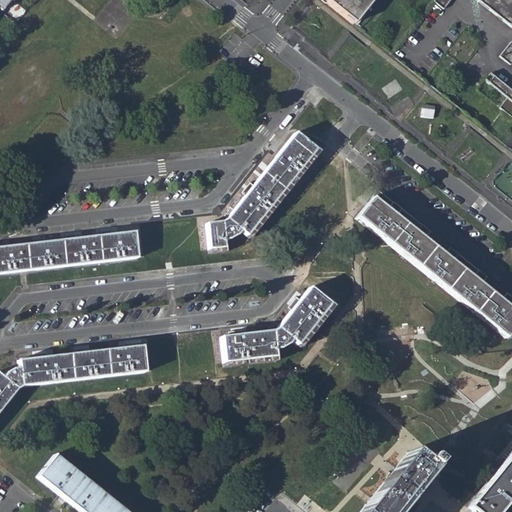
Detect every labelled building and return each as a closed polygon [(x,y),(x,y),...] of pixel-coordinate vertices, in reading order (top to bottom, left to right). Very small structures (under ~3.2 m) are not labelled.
[(0,0),(0,10),(8,0),(0,0)] [(321,0),(352,24),(353,24),(371,0),(321,0)] [(376,0),(371,0),(353,24),(356,26),(376,0)] [(441,9),(448,0),(432,0),(431,2),(441,9)] [(511,42),(509,41),(498,56),(509,64),(511,60),(511,0),(475,0),(511,28),(511,42)] [(504,98),(497,107),(511,119),(511,93),(487,73),(482,80),(504,98)] [(0,273),(163,254),(180,253),(222,248),(221,239),(226,239),(235,235),(238,230),(245,236),(335,123),(315,107),(248,191),(245,189),(244,191),(243,193),(242,194),(244,196),(225,219),(220,222),(190,226),(189,223),(187,223),(186,224),(183,225),(183,226),(154,230),(153,227),(151,228),(147,229),(147,231),(118,234),(118,232),(115,232),(114,232),(111,233),(111,235),(82,238),(81,235),(79,236),(78,237),(75,237),(75,239),(45,242),(45,240),(42,240),(41,241),(38,241),(39,243),(10,246),(9,244),(7,244),(6,245),(3,246),(3,247),(0,247),(0,273)] [(434,109),(421,108),(420,118),(433,119),(434,109)] [(504,339),(511,329),(511,310),(508,308),(511,303),(511,302),(504,296),(506,293),(499,301),(479,285),(486,277),(485,277),(483,280),(472,271),(475,268),(460,257),(458,260),(447,251),(449,248),(448,248),(442,256),(422,240),(429,232),(428,232),(426,234),(412,224),(414,221),(406,214),(404,217),(389,205),(392,203),(376,190),(352,219),(504,339)] [(406,214),(392,203),(389,205),(404,217),(406,214)] [(428,232),(414,221),(412,224),(426,234),(428,232)] [(460,257),(449,248),(447,251),(458,260),(460,257)] [(19,386),(272,357),(271,348),(277,348),(285,344),(288,339),(295,344),(348,276),(329,260),(319,272),(317,271),(316,272),(316,274),(314,276),(315,277),(297,300),(296,299),(294,301),(294,302),(292,304),(293,305),(274,329),(269,331),(240,335),(239,332),(237,333),(236,333),(234,334),(234,335),(204,339),(203,337),(201,337),(200,338),(197,338),(197,339),(162,344),(161,341),(160,341),(159,343),(156,343),(156,344),(125,348),(125,346),(122,346),(122,347),(118,347),(119,349),(89,352),(88,350),(86,350),(85,351),(82,351),(82,353),(52,356),(52,354),(49,354),(49,355),(46,355),(46,357),(16,360),(16,368),(9,369),(3,373),(0,375),(0,405),(13,389),(19,386)] [(313,267),(309,272),(314,276),(316,274),(316,272),(317,271),(313,267)] [(485,277),(475,268),(472,271),(483,280),(485,277)] [(296,299),(291,295),(287,300),(292,304),(294,302),(294,301),(296,299)] [(472,511),(498,511),(511,494),(511,450),(467,508),(472,511)] [(393,511),(428,469),(426,468),(431,463),(424,458),(420,463),(407,452),(358,511),(393,511)] [(34,476),(78,511),(122,511),(51,455),(34,476)]
